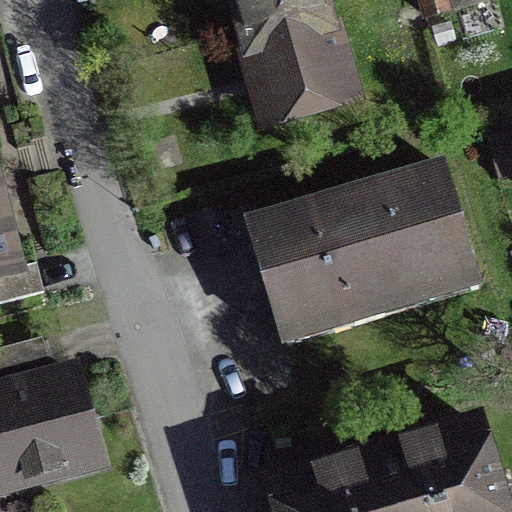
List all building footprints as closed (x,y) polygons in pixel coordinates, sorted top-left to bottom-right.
[(353,99),(324,0),(220,0),(257,127),(353,99)] [(406,0),(412,18),(474,0),(406,0)] [(437,162),(242,223),(280,348),(476,287),(437,162)] [(0,288),(33,279),(0,170),(0,288)] [(0,347),(0,385),(47,373),(38,337),(0,347)] [(0,497),(103,470),(75,366),(47,373),(0,385),(0,497)] [(508,511),(478,415),(264,482),(273,511),(508,511)]
